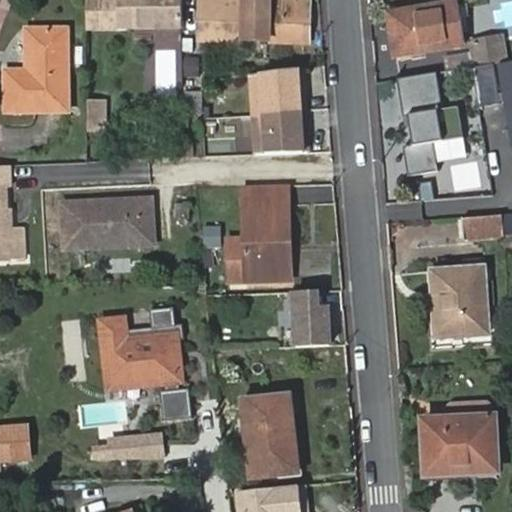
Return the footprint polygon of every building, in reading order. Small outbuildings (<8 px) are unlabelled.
[(100,0),(85,0),(86,27),(101,27),(100,0)] [(180,0),(100,0),(101,27),(182,26),(180,0)] [(302,0),(204,0),(203,22),(201,36),(307,42),(309,0),(302,0)] [(390,14),(397,55),(463,45),(456,3),(390,14)] [(201,36),(203,22),(188,20),(188,35),(201,36)] [(8,72),(8,110),(66,109),(65,32),(28,31),(29,72),(8,72)] [(498,40),(474,45),(478,66),(502,62),(498,40)] [(498,66),(476,68),(479,104),(501,102),(498,66)] [(511,66),(503,68),(511,122),(511,66)] [(304,68),(251,75),(255,116),(303,111),(301,91),(306,90),(304,68)] [(437,171),(434,142),(465,136),(459,108),(445,110),(437,73),(399,82),(404,120),(411,118),(417,147),(406,149),(410,177),(437,171)] [(102,100),(87,100),(87,130),(102,130),(102,100)] [(303,111),(255,116),(258,156),(311,154),(309,132),(305,133),(303,111)] [(7,165),(0,165),(0,259),(11,259),(10,257),(27,256),(25,228),(14,229),(10,229),(9,210),(7,165)] [(291,185),(241,187),(243,236),(245,286),(286,284),(285,241),(293,241),(291,185)] [(153,198),(62,203),(65,251),(156,245),(153,198)] [(504,215),(463,218),(466,238),(505,236),(504,215)] [(245,286),(243,236),(225,237),(227,286),(245,286)] [(293,241),(285,241),(286,284),(295,283),(293,241)] [(434,273),(436,293),(446,292),(448,316),(437,317),(438,337),(488,333),(484,269),(434,273)] [(296,348),(333,345),(330,306),(320,307),(319,291),(292,293),(296,348)] [(446,292),(436,293),(437,317),(448,316),(446,292)] [(102,322),(108,389),(182,380),(177,336),(127,341),(125,320),(102,322)] [(190,389),(162,392),(165,419),(193,416),(190,389)] [(276,457),(295,454),(289,395),(245,399),(254,475),(277,473),(276,457)] [(447,408),(447,419),(493,417),(493,405),(488,402),(451,403),(447,408)] [(423,420),(425,460),(440,459),(441,475),(498,473),(496,417),(493,417),(447,419),(423,420)] [(0,426),(0,461),(29,459),(27,424),(0,426)] [(297,471),(295,454),(276,457),(277,473),(297,471)] [(440,459),(425,460),(425,476),(441,475),(440,459)] [(304,511),(303,488),(237,494),(238,511),(304,511)]
